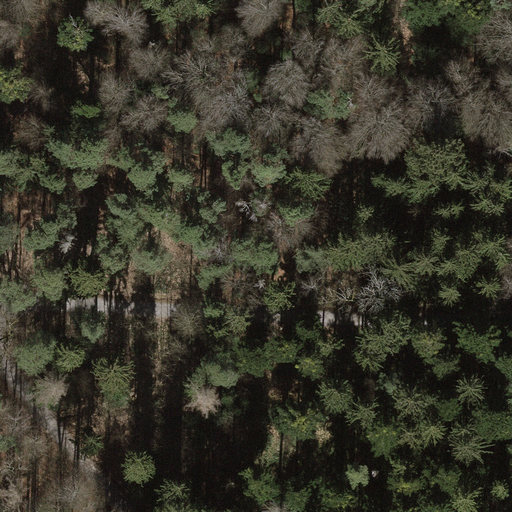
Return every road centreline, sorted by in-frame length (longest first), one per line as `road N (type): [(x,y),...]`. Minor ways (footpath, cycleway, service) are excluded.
road 1 (track): [(0,302),(399,320),(511,316)]
road 2 (track): [(127,511),(0,359)]
